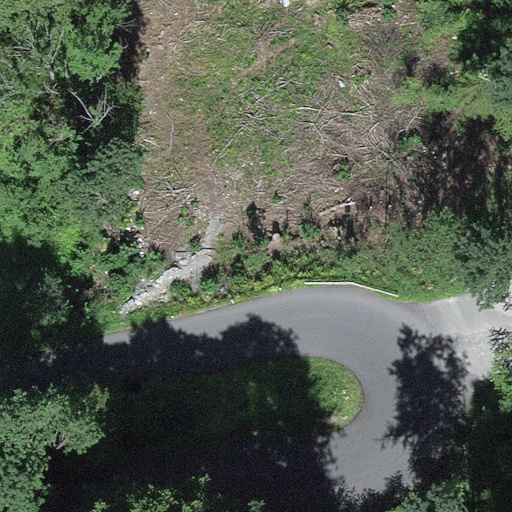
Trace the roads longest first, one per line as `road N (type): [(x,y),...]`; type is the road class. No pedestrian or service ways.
road 1 (unclassified): [(0,383),(306,307),(388,338),(412,409),(361,469),(168,487),(106,511)]
road 2 (track): [(399,371),(511,328)]
